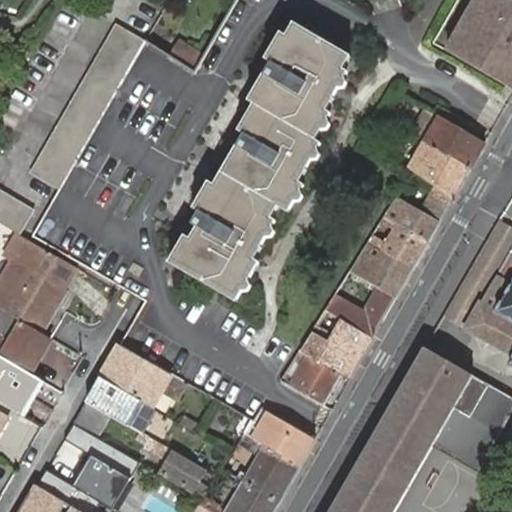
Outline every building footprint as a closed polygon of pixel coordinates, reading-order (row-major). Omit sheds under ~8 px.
[(511,89),(511,0),(473,0),(445,50),(450,53),(511,89)] [(176,266),(233,299),(248,273),(255,261),(263,248),(258,245),(280,206),(285,209),(293,196),(308,170),(302,167),(318,140),(312,137),(335,99),(329,96),(336,84),(352,57),(298,26),(295,24),(265,76),(270,79),(263,92),(255,106),(260,109),(238,147),(243,150),(236,163),(229,176),(223,173),(193,225),(199,228),(192,240),(176,266)] [(91,69),(120,85),(136,58),(144,45),(146,41),(117,26),(91,69)] [(179,38),(169,56),(193,71),(195,73),(197,70),(206,54),(179,38)] [(32,173),(60,189),(95,128),(120,85),(91,69),(32,173)] [(471,169),(485,143),(441,117),(437,122),(446,127),(438,140),(430,135),(426,142),(434,147),(471,169)] [(446,127),(437,122),(430,135),(438,140),(446,127)] [(454,199),(471,169),(434,147),(426,142),(422,148),(431,153),(424,166),(415,161),(411,170),(413,172),(427,181),(441,190),(454,199)] [(422,148),(415,161),(424,166),(431,153),(422,148)] [(34,211),(0,190),(0,224),(18,235),(19,235),(34,211)] [(403,205),(396,200),(386,216),(394,222),(429,243),(439,224),(454,199),(441,190),(425,217),(403,205)] [(394,222),(386,216),(382,221),(394,228),(384,245),(372,238),(368,244),(413,270),(429,243),(394,222)] [(511,225),(502,220),(446,317),(511,355),(511,361),(510,365),(511,365),(511,225)] [(21,237),(19,235),(18,235),(7,254),(10,256),(0,275),(0,308),(23,322),(44,334),(47,330),(70,291),(68,291),(79,270),(52,254),(30,242),(21,237)] [(413,270),(368,244),(364,251),(351,271),(379,288),(369,304),(372,306),(367,313),(365,312),(336,295),(332,301),(326,311),(330,313),(342,321),(349,324),(374,339),(379,329),(397,299),(413,270)] [(0,354),(32,374),(50,344),(53,340),(52,339),(44,334),(23,322),(0,308),(0,354)] [(342,321),(338,329),(329,343),(312,333),(301,351),(309,356),(341,375),(350,380),(374,339),(349,324),(342,321)] [(60,344),(50,365),(67,373),(77,352),(60,344)] [(138,355),(120,345),(114,356),(109,365),(113,368),(105,381),(119,389),(139,400),(143,403),(153,408),(164,390),(178,398),(186,383),(184,382),(138,355)] [(426,347),(330,511),(394,511),(434,443),(454,407),(470,416),(489,383),(426,347)] [(309,356),(301,351),(295,359),(304,364),(297,377),(291,374),(290,377),(286,375),(281,382),(286,384),(324,405),(341,375),(309,356)] [(0,387),(19,398),(32,374),(0,354),(0,387)] [(304,364),(295,359),(286,375),(290,377),(291,374),(297,377),(304,364)] [(113,368),(109,365),(101,378),(105,381),(113,368)] [(105,381),(101,378),(87,402),(110,416),(125,425),(129,427),(132,422),(134,424),(137,420),(134,418),(143,403),(139,400),(119,389),(105,381)] [(480,470),(511,413),(511,396),(489,383),(470,416),(454,407),(434,443),(480,470)] [(110,416),(87,402),(74,424),(97,438),(101,431),(102,431),(110,416)] [(300,466),(316,440),(262,409),(254,422),(246,435),(258,441),(300,466)] [(0,434),(9,419),(0,413),(0,434)] [(184,416),(179,424),(193,433),(198,424),(184,416)] [(97,438),(74,424),(66,438),(95,456),(77,487),(47,470),(37,486),(80,511),(96,511),(102,502),(114,509),(141,463),(97,438)] [(147,437),(141,434),(138,438),(144,442),(147,437)] [(258,441),(246,435),(242,442),(253,449),(258,441)] [(170,451),(150,439),(147,444),(145,448),(165,460),(167,456),(170,451)] [(279,503),(300,466),(258,441),(253,449),(261,454),(248,475),(241,470),(237,478),(279,503)] [(261,454),(253,449),(241,470),(248,475),(261,454)] [(169,463),(162,475),(192,493),(203,499),(204,499),(209,490),(198,483),(205,471),(204,470),(175,454),(175,453),(172,459),(169,463)] [(204,499),(203,499),(199,505),(210,511),(273,511),(279,503),(237,478),(232,486),(240,490),(227,511),(220,507),(204,499)] [(80,511),(37,486),(22,511),(80,511)] [(232,486),(220,507),(227,511),(240,490),(232,486)]
